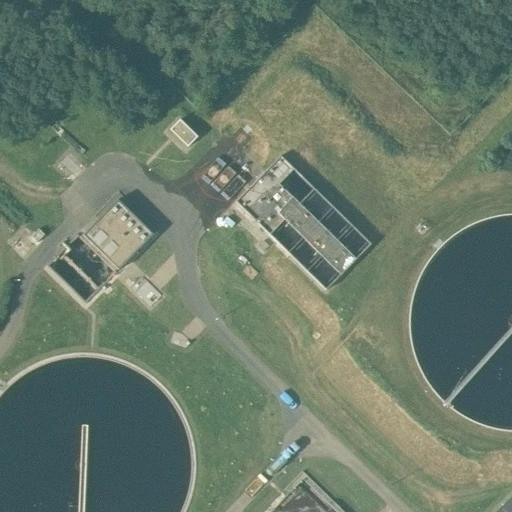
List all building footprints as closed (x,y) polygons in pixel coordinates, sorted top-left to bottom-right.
[(170,129),(187,147),(197,137),(180,119),(170,129)] [(117,200),(83,235),(118,270),(153,234),(117,200)] [(264,251),(269,246),(263,241),(258,246),(264,251)] [(258,273),(249,264),(242,271),(251,280),(258,273)] [(142,276),(131,287),(150,307),(162,295),(142,276)] [(511,511),(511,497),(511,496),(494,511),(511,511)]
